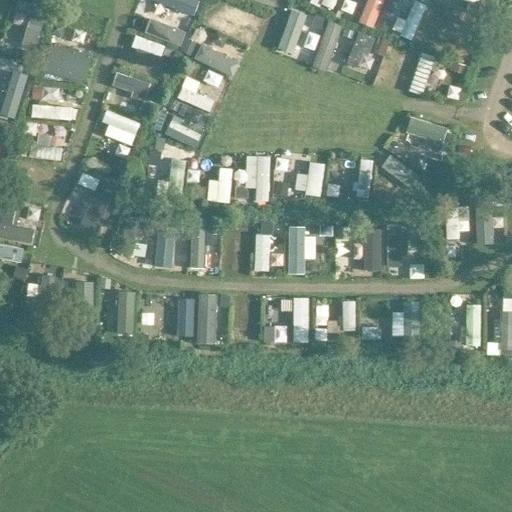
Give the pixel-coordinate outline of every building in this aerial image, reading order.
[(168,39),(184,0),(153,0),(142,29),(168,39)] [(361,28),(372,0),(355,0),(346,22),(361,28)] [(411,0),(402,0),(395,18),(386,14),(380,31),(401,38),(415,1),(411,0)] [(17,2),(16,41),(31,41),(33,3),(17,2)] [(415,43),(433,48),(439,27),(443,28),(438,47),(453,51),(464,13),(426,2),(415,43)] [(469,5),(466,13),(479,18),(482,10),(469,5)] [(289,44),(298,10),(284,6),(275,40),(289,44)] [(15,25),(17,12),(4,10),(2,23),(15,25)] [(302,43),(315,21),(305,15),(292,37),(302,43)] [(188,41),(196,31),(183,21),(176,31),(188,41)] [(336,43),(339,29),(316,23),(313,37),(336,43)] [(150,54),(155,44),(125,31),(117,48),(138,58),(142,51),(150,54)] [(363,67),(369,40),(343,35),(338,61),(363,67)] [(378,39),(373,52),(384,57),(390,44),(378,39)] [(186,40),(180,51),(194,58),(199,47),(186,40)] [(38,74),(74,81),(81,50),(44,42),(38,74)] [(16,49),(13,59),(26,62),(29,53),(16,49)] [(407,50),(404,58),(413,62),(416,53),(407,50)] [(210,83),(213,71),(195,66),(192,78),(210,83)] [(135,98),(141,80),(106,68),(100,87),(135,98)] [(199,111),(210,86),(177,71),(166,96),(199,111)] [(447,98),(450,85),(437,81),(434,95),(447,98)] [(33,88),(32,100),(42,100),(43,88),(33,88)] [(96,106),(91,119),(97,121),(93,133),(108,139),(103,152),(115,157),(129,119),(96,106)] [(152,131),(182,148),(193,130),(162,112),(152,131)] [(394,145),(431,148),(433,122),(396,118),(394,145)] [(23,132),(21,156),(49,160),(51,135),(23,132)] [(288,179),(292,153),(273,151),(269,176),(288,179)] [(346,173),(359,175),(362,157),(349,155),(346,173)] [(417,155),(413,167),(422,170),(426,157),(417,155)] [(296,158),(293,196),(309,197),(312,159),(296,158)] [(114,161),(110,172),(122,176),(126,165),(114,161)] [(219,200),(221,164),(208,163),(208,176),(199,176),(197,199),(219,200)] [(21,172),(15,196),(34,201),(41,177),(21,172)] [(105,175),(100,186),(115,193),(120,181),(105,175)] [(314,181),(313,195),(326,196),(327,182),(314,181)] [(277,183),(275,195),(288,197),(290,185),(277,183)] [(243,188),(235,188),(235,200),(247,200),(247,192),(243,188)] [(480,197),(463,198),(465,242),(482,241),(480,197)] [(452,201),(430,207),(434,226),(457,221),(452,201)] [(511,238),(511,204),(496,204),(494,237),(511,238)] [(148,219),(146,230),(156,232),(158,221),(148,219)] [(212,268),(226,269),(227,253),(240,254),(241,220),(229,219),(229,223),(213,222),(212,268)] [(194,220),(175,220),(176,266),(195,266),(194,220)] [(292,259),(301,259),(303,223),(277,222),(275,272),(292,273),(292,259)] [(245,223),(244,234),(255,234),(255,223),(245,223)] [(135,258),(137,225),(110,224),(109,257),(135,258)] [(408,263),(407,226),(374,227),(375,264),(408,263)] [(332,227),(320,227),(320,236),(332,236),(332,227)] [(349,229),(337,229),(337,239),(349,239),(349,229)] [(370,268),(369,230),(353,230),(354,269),(370,268)] [(396,263),(395,279),(412,280),(412,263),(396,263)] [(17,268),(13,279),(23,282),(27,272),(17,268)] [(12,294),(24,298),(29,285),(18,280),(12,294)] [(489,310),(504,311),(505,296),(490,295),(489,310)] [(297,343),(296,296),(280,296),(281,344),(297,343)] [(150,324),(151,297),(127,297),(126,323),(150,324)] [(185,297),(165,297),(164,332),(184,333),(185,297)] [(200,297),(200,307),(209,307),(209,297),(200,297)] [(234,324),(216,323),(215,340),(245,342),(247,298),(235,298),(234,324)] [(330,323),(345,323),(344,298),(329,298),(330,323)] [(388,300),(388,329),(407,328),(406,299),(388,300)] [(452,336),(467,336),(468,302),(452,302),(452,336)] [(504,346),(505,312),(484,312),(483,345),(504,346)] [(274,327),(265,327),(265,341),(274,341),(274,327)] [(300,340),(313,341),(314,328),(301,327),(300,340)] [(364,329),(364,341),(380,341),(380,329),(364,329)] [(200,350),(200,351),(209,351),(209,350),(210,339),(202,338),(202,342),(200,341),(200,350)]
